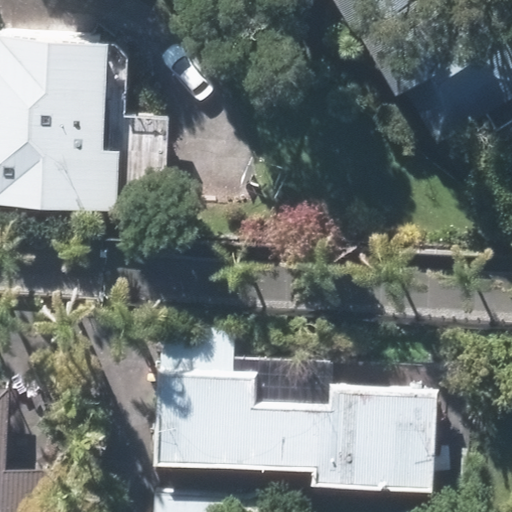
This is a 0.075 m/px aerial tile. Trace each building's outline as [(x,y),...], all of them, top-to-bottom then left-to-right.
[(378,0),(466,139),(511,110),(511,4),(509,0),(378,0)] [(121,133),(125,20),(0,15),(0,187),(133,192),(136,133),(121,133)] [(178,313),(174,444),(331,449),(331,463),(446,467),(449,373),(341,370),(340,392),(268,389),(269,359),(241,358),(242,315),(178,313)] [(20,374),(0,373),(0,511),(52,511),(54,463),(17,462),(20,374)] [(280,511),(282,489),(160,481),(157,511),(280,511)]
